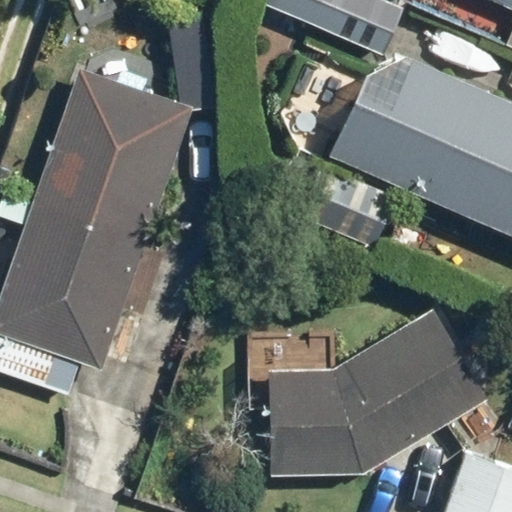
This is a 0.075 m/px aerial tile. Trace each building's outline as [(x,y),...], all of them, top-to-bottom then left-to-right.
[(265,0),(385,51),(405,4),(396,0),(265,0)] [(511,95),(407,49),(367,65),(331,148),(511,227),(511,95)] [(194,104),(81,64),(0,294),(0,328),(102,364),(194,104)] [(394,197),(296,159),(282,196),(380,234),(394,197)] [(335,362),(271,364),(273,469),(363,468),(490,393),(434,303),(335,362)] [(85,359),(0,330),(0,367),(74,392),(85,359)] [(511,511),(511,461),(468,447),(445,511),(511,511)]
